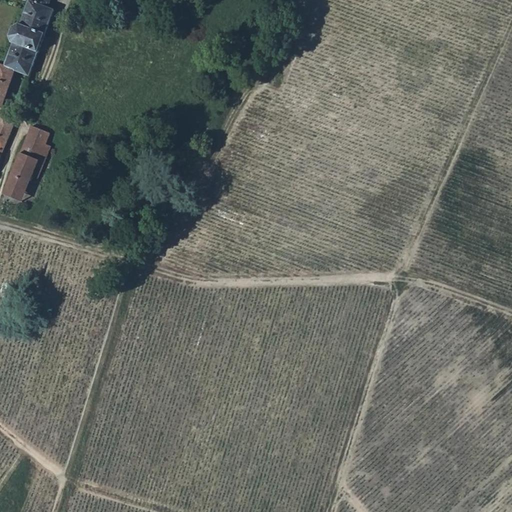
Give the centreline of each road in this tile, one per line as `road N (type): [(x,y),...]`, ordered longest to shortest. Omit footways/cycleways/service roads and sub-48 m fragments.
road 1 (track): [(511,21),(401,278),(197,278),(134,260),(55,511)]
road 2 (track): [(511,312),(401,278),(329,511)]
road 3 (track): [(0,191),(70,0)]
road 4 (track): [(0,424),(60,474),(175,511)]
road 5 (track): [(0,223),(134,260)]
